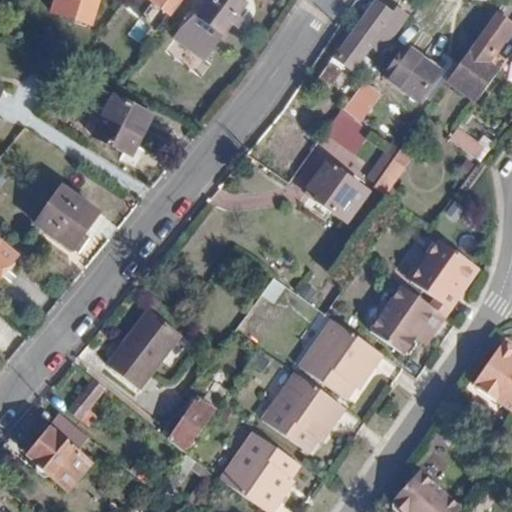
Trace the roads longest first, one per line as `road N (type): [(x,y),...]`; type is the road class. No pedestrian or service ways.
road 1 (residential): [(324,0),(208,158),(0,404)]
road 2 (residential): [(353,511),(505,283)]
